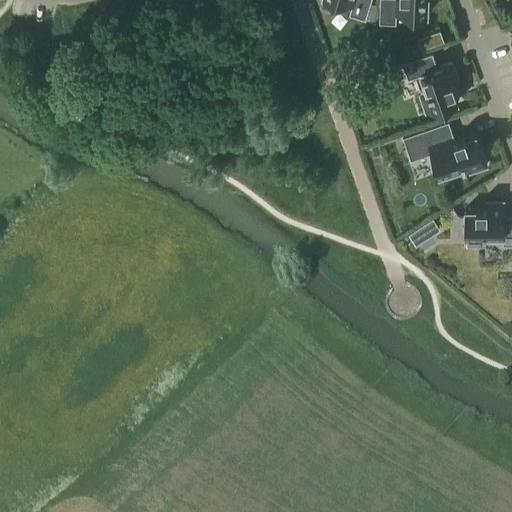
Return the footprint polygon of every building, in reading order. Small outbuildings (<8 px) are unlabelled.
[(335,0),(352,5),(349,14),(365,19),(371,0),(335,0)] [(379,0),(379,23),(396,23),(396,14),(427,15),(427,0),(379,0)] [(421,94),(427,112),(458,102),(454,91),(456,91),(453,80),(457,79),(451,62),(437,67),(432,52),(402,63),(408,79),(421,74),(427,92),(421,94)] [(392,70),(384,73),(385,75),(374,88),(375,92),(397,85),(392,70)] [(449,121),(403,136),(411,161),(432,154),(439,176),(467,167),(468,171),(487,165),(477,134),(466,138),(465,136),(455,139),(449,121)] [(504,203),(486,203),(486,207),(476,207),(476,210),(464,210),(464,242),(484,242),(484,235),(502,235),(503,244),(511,244),(511,217),(504,217),(504,203)] [(423,224),(430,235),(439,229),(433,219),(423,224)]
